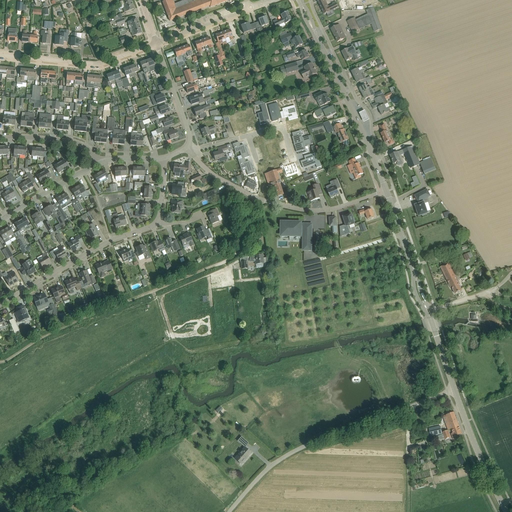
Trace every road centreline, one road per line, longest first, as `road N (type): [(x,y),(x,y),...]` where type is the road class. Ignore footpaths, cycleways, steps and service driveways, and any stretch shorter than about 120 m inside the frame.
road 1 (track): [(0,362),(232,257),(256,197)]
road 2 (unclassified): [(228,511),(286,455),(453,389)]
road 3 (residential): [(386,191),(336,208),(301,209),(241,189),(190,149)]
road 4 (secondary): [(386,191),(300,0)]
road 5 (residential): [(0,304),(156,222)]
road 6 (residential): [(156,43),(97,63),(0,54)]
road 7 (secondary): [(506,511),(453,389)]
